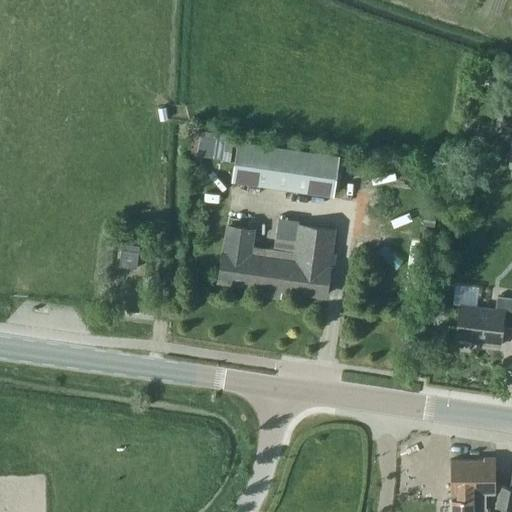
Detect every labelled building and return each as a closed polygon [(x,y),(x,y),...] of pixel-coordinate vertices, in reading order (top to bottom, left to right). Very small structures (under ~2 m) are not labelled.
[(232,181),(332,195),(337,155),(238,141),(232,181)] [(219,279),(325,295),(329,267),(328,267),(333,229),(300,224),(296,252),(251,245),(253,229),(228,225),(224,252),(223,251),(219,279)] [(122,241),(119,265),(136,267),(140,244),(122,241)] [(502,325),(511,326),(511,297),(497,296),(495,309),(460,304),(455,337),(474,339),(473,342),(500,345),(502,325)] [(485,493),(495,493),(495,457),(483,457),(483,459),(450,459),(450,493),(451,493),(450,511),(507,511),(508,509),(501,508),(501,510),(487,510),(487,508),(485,508),(485,493)] [(500,486),(496,508),(501,508),(508,509),(511,509),(511,473),(509,488),(500,486)]
